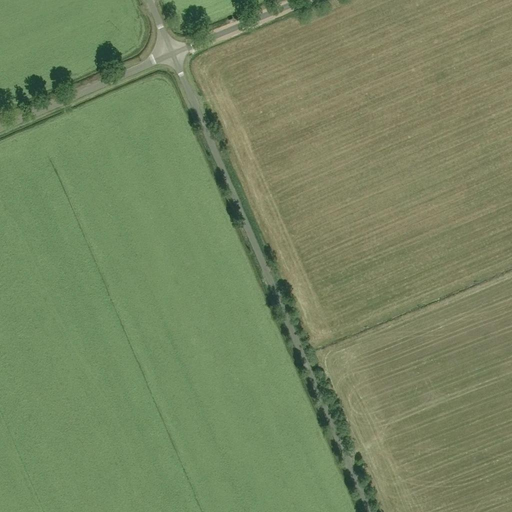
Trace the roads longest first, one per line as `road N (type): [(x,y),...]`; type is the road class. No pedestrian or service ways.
road 1 (unclassified): [(370,511),(171,53)]
road 2 (unclassified): [(0,127),(171,53)]
road 3 (unclassified): [(171,53),(299,0)]
